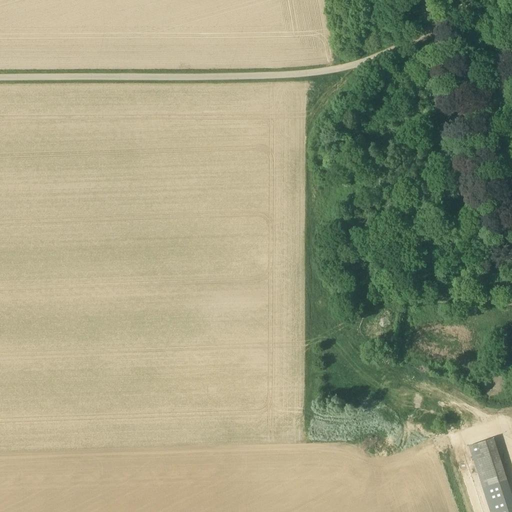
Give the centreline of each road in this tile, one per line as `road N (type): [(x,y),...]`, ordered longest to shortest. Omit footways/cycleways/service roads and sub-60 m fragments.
road 1 (unclassified): [(0,77),(314,72),(365,60),(434,26)]
road 2 (unclassified): [(511,253),(434,26)]
road 3 (track): [(308,293),(511,299)]
